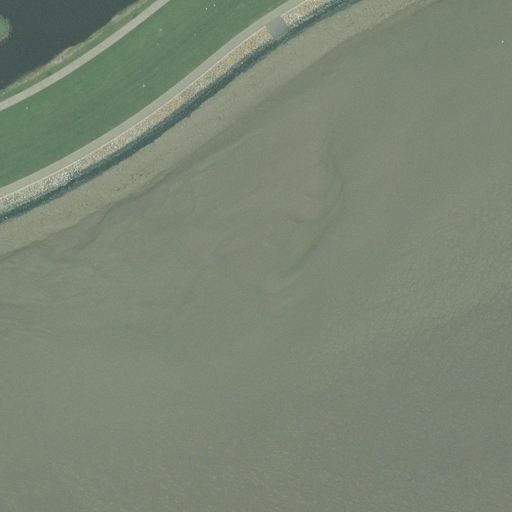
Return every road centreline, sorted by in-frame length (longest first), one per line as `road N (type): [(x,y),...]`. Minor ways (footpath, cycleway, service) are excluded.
road 1 (unclassified): [(0,200),(111,145),(317,0)]
road 2 (unclassified): [(0,112),(68,76),(172,0)]
